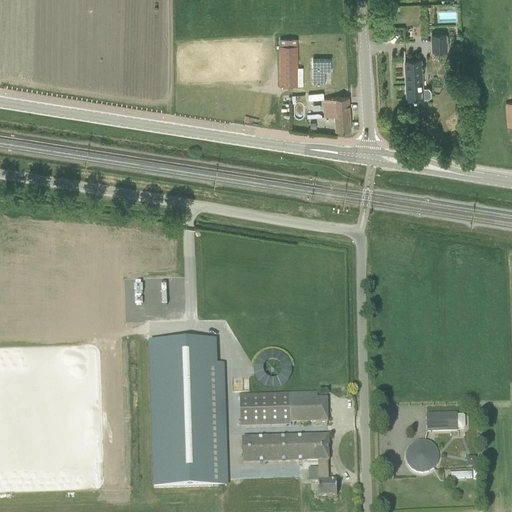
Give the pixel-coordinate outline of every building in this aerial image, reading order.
[(434,49),(447,49),(446,35),(434,35),(434,49)] [(280,46),(280,87),(298,87),(297,39),(290,39),(290,46),(280,46)] [(313,84),(325,84),(325,71),(331,71),(331,59),(313,59),(313,84)] [(431,91),(428,88),(423,89),(421,60),(405,61),(407,100),(429,99),(431,96),(431,91)] [(351,131),(349,97),(324,99),(325,117),(335,116),(336,132),(351,131)] [(149,367),(217,365),(216,343),(149,346),(149,367)] [(255,388),(291,388),(291,354),(255,354),(255,388)] [(226,487),(222,365),(217,365),(149,367),(153,490),(226,487)] [(327,400),(317,400),(317,393),(229,396),(230,429),(291,427),(291,425),(327,423),(327,400)] [(456,415),(426,416),(427,433),(457,432),(457,430),(463,430),(464,429),(464,417),(462,416),(456,416),(456,415)] [(242,465),(318,463),(328,463),(329,463),(328,437),(241,440),(242,465)] [(440,468),(432,440),(404,447),(412,475),(440,468)] [(467,467),(475,467),(475,458),(466,458),(467,467)] [(328,482),(328,463),(318,463),(318,470),(308,470),(309,483),(318,483),(318,497),(336,497),(336,482),(328,482)]
